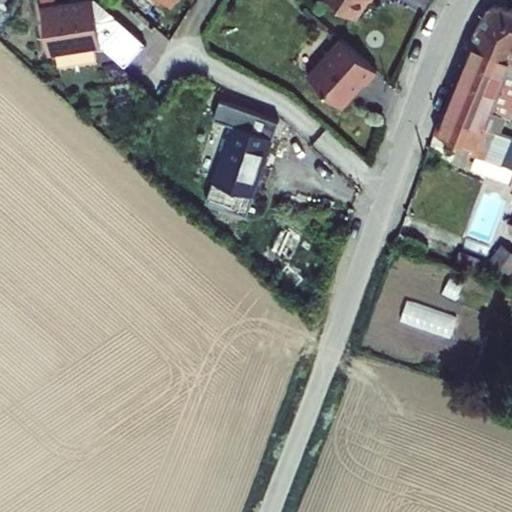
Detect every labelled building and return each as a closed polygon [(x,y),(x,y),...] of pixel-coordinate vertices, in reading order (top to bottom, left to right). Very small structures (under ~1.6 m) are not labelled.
[(153,40),(109,0),(55,0),(50,1),(57,49),(109,41),(132,62),(153,40)] [(347,0),(349,1),(347,3),(366,15),(375,0),(347,0)] [(511,0),(493,0),(482,29),(511,41),(511,0)] [(511,41),(482,29),(474,49),(511,64),(511,41)] [(374,84),(386,71),(351,39),(317,76),(350,106),(372,82),(374,84)] [(511,64),(474,49),(467,66),(511,85),(511,64)] [(511,85),(467,66),(460,83),(509,103),(511,104),(511,85)] [(460,83),(454,99),(503,120),(509,103),(460,83)] [(511,123),(503,120),(454,99),(445,119),(484,135),(481,141),(486,143),(511,153),(511,123)] [(261,116),(230,105),(225,118),(243,124),(216,200),(257,215),(284,139),(256,129),(261,116)] [(289,125),(261,116),(256,129),(284,139),(289,125)] [(511,153),(486,143),(480,158),(511,171),(511,153)] [(511,267),(511,265),(511,246),(502,242),(495,258),(511,267)]
